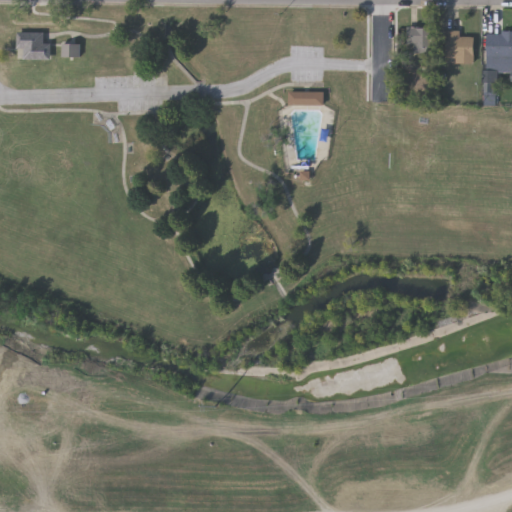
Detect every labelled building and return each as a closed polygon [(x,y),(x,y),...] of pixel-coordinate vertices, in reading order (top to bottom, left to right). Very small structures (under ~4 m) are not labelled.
[(433,26),(433,52),(407,52),(407,26),(433,26)] [(460,29),(460,35),(474,35),(474,62),(446,62),(446,29),(460,29)] [(511,63),(487,63),(487,30),(511,30),(511,63)] [(50,42),(50,58),(16,58),(16,31),(44,31),(44,42),(50,42)] [(323,91),(323,105),(288,105),(288,91),(323,91)]
